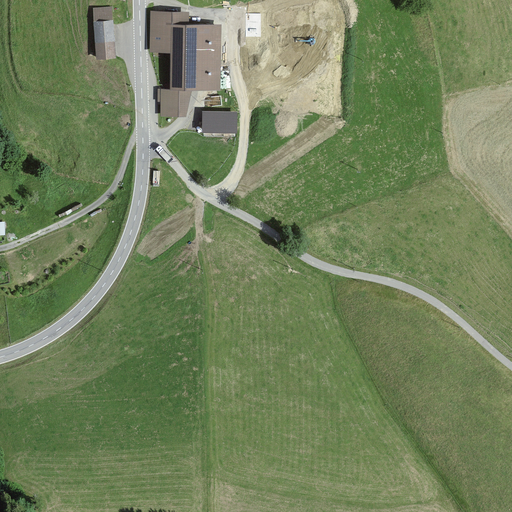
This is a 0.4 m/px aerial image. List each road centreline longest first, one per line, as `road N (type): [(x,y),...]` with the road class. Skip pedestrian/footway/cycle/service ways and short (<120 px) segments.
road 1 (unclassified): [(511,366),(426,297),(317,263),(202,193),(142,135)]
road 2 (secondary): [(0,356),(62,326),(110,274),(137,211),(142,135)]
road 3 (secondary): [(142,135),(138,0)]
